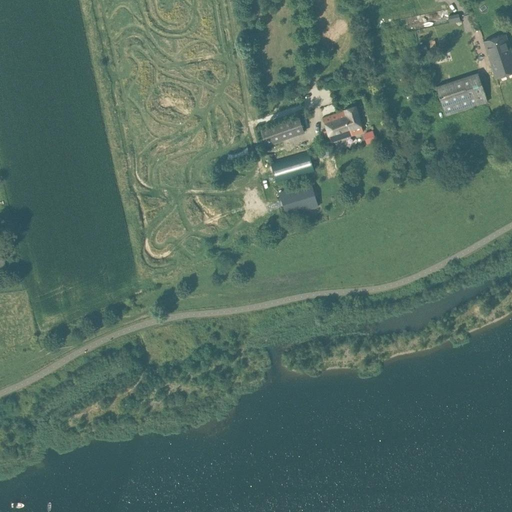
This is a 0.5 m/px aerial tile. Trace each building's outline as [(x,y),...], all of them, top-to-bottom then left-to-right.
[(459,14),(448,16),(450,24),(460,21),(459,14)] [(506,34),(483,41),(488,58),(511,51),(506,34)] [(511,52),(511,51),(488,58),(495,78),(511,72),(511,52)] [(438,86),(436,86),(446,115),(472,106),(488,101),(478,72),(462,78),(444,84),(438,86)] [(345,111),(323,117),(331,142),(363,131),(356,105),(344,109),(345,111)] [(305,132),(299,115),(284,121),(290,137),(305,132)] [(333,145),(323,146),(325,156),(335,154),(333,145)] [(309,150),(272,161),(278,183),(315,172),(309,150)] [(333,157),(325,158),(329,178),(337,176),(333,157)] [(287,216),(319,206),(312,182),(280,192),(287,216)]
